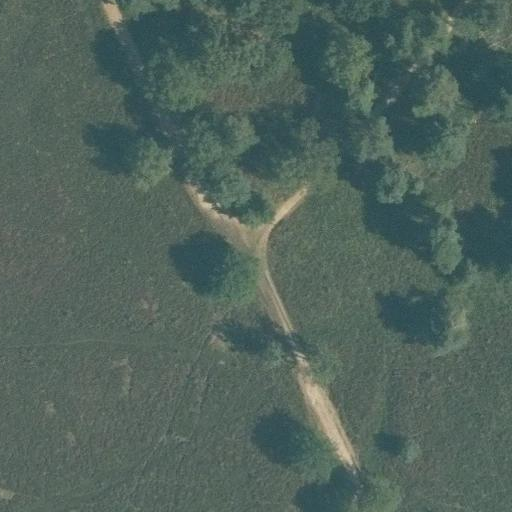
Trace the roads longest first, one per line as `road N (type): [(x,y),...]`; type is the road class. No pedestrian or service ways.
road 1 (track): [(241,243),(372,511)]
road 2 (track): [(104,0),(207,202),(241,243)]
